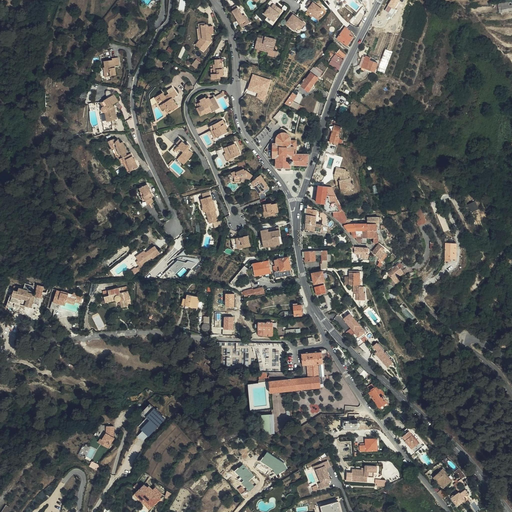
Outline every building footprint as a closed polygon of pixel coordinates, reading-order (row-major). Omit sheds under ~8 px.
[(323,9),(313,2),(310,6),(308,9),(318,16),(323,9)] [(509,2),(499,3),(500,8),(501,8),(502,13),(511,10),(511,5),(510,6),(509,2)] [(274,9),(270,6),(264,14),(275,22),(283,10),(277,5),(274,9)] [(250,23),(245,15),(246,14),(242,8),(234,13),(243,28),(250,23)] [(305,22),(293,13),(286,23),(294,29),(296,27),(300,30),(305,22)] [(200,23),(201,28),(203,27),(204,36),(202,38),(197,44),(204,50),(213,40),(212,35),(211,35),(212,32),(215,32),(214,25),(211,25),(210,25),(209,24),(208,24),(207,24),(206,22),(200,23)] [(347,44),(354,34),(346,25),(338,37),(347,44)] [(276,39),(266,36),(265,39),(262,38),(258,37),(257,42),(259,43),(258,47),(270,50),(274,51),(276,39)] [(270,53),(270,50),(258,47),(259,43),(257,42),(255,49),(270,53)] [(332,56),(338,47),(334,43),(328,52),(332,56)] [(345,58),(346,55),(339,48),(336,52),(345,58)] [(379,71),(386,72),(392,50),(384,48),(379,71)] [(340,67),(344,60),(335,54),(331,60),(332,60),(328,65),(339,70),(340,67)] [(115,76),(115,69),(114,69),(113,66),(114,66),(118,65),(118,58),(112,59),(112,61),(104,62),(105,68),(105,71),(106,71),(107,77),(111,77),(110,76),(115,76)] [(197,59),(193,64),(197,67),(201,62),(197,59)] [(213,64),(213,68),(213,69),(214,69),(215,73),(211,73),(211,78),(221,78),(220,76),(223,76),(222,62),(221,62),(220,59),(216,60),(216,64),(213,64)] [(375,72),(378,62),(370,60),(367,69),(375,72)] [(316,64),(308,71),(310,73),(308,76),(307,75),(306,77),(307,77),(305,81),(304,80),(300,86),(310,91),(322,69),(316,64)] [(259,93),(257,96),(265,99),(272,80),(254,73),(249,89),(259,93)] [(168,101),(165,103),(167,106),(165,108),(165,109),(168,113),(178,106),(174,99),(172,100),(171,99),(173,98),(177,95),(174,90),(165,96),(163,93),(155,98),(157,101),(162,98),(162,99),(165,97),(168,101)] [(105,113),(107,118),(110,117),(111,121),(116,120),(115,113),(113,113),(112,107),(114,107),(113,105),(118,102),(114,95),(101,103),(103,107),(102,108),(102,109),(102,110),(102,111),(102,112),(103,112),(104,113),(105,113)] [(296,105),(304,110),(305,106),(301,104),(300,105),(294,101),(296,98),(292,95),(287,101),(296,105)] [(201,101),(199,102),(202,106),(201,109),(202,111),(205,109),(207,112),(212,109),(213,110),(220,106),(215,97),(210,99),(208,96),(204,98),(203,97),(200,99),(201,101)] [(228,132),(226,128),(224,125),(225,124),(223,119),(210,126),(213,131),(214,130),(218,137),(228,132)] [(332,122),(326,140),(328,141),(330,141),(335,123),(332,122)] [(336,143),(338,144),(340,138),(339,135),(342,125),(335,123),(330,141),(336,143)] [(291,167),(291,165),(291,154),(296,154),(296,140),(290,140),(290,139),(290,138),(290,137),(289,136),(288,135),(287,135),(286,134),(285,134),(284,133),(283,133),(282,133),(281,133),(280,134),(279,135),(278,135),(277,136),(277,137),(276,138),(276,139),(276,140),(276,143),(273,143),(273,158),(276,158),(276,167),(283,167),(288,167),(291,167)] [(121,154),(127,151),(123,143),(121,144),(121,143),(118,139),(112,140),(108,142),(111,146),(114,145),(115,148),(117,148),(120,155),(121,154)] [(181,155),(179,157),(184,161),(188,157),(189,159),(193,154),(188,149),(189,147),(190,146),(189,145),(188,145),(187,145),(186,145),(180,140),(177,144),(179,146),(175,150),(181,155)] [(330,141),(328,141),(325,149),(334,152),(336,143),(330,141)] [(235,143),(224,148),(226,153),(226,154),(228,153),(230,159),(240,155),(235,143)] [(131,154),(129,155),(123,158),(125,162),(126,161),(131,171),(138,168),(131,154)] [(291,165),(308,165),(308,154),(296,154),(291,154),(291,165)] [(242,162),(235,165),(238,170),(244,168),(242,162)] [(351,188),(346,168),(336,165),(334,173),(339,174),(340,178),(338,179),(341,190),(351,188)] [(241,177),(246,176),(247,176),(250,178),(253,174),(247,170),(242,172),(241,170),(238,172),(237,171),(229,174),(232,179),(234,178),(234,181),(240,181),(241,177)] [(256,179),(252,181),(255,185),(256,184),(261,192),(262,192),(263,193),(269,189),(268,188),(269,187),(260,174),(255,177),(256,179)] [(143,196),(146,201),(147,201),(149,204),(154,201),(152,198),(153,198),(147,185),(140,189),(141,192),(140,193),(142,197),(143,196)] [(331,188),(320,186),(318,202),(325,203),(324,209),(328,213),(333,212),(334,218),(342,223),(343,224),(347,222),(350,222),(351,221),(351,220),(347,218),(331,188)] [(206,213),(208,220),(211,220),(212,225),(218,223),(214,210),(215,210),(212,201),(211,201),(210,198),(200,201),(203,209),(202,209),(203,214),(206,213)] [(479,209),(475,201),(469,204),(472,212),(479,209)] [(263,204),(264,209),(265,209),(267,217),(274,216),(274,213),(278,212),(276,203),(271,204),(270,203),(263,204)] [(445,219),(436,204),(432,206),(441,222),(445,219)] [(419,205),(411,208),(419,226),(426,223),(419,205)] [(323,231),(323,225),(316,223),(317,210),(307,209),(305,229),(323,231)] [(353,237),(356,237),(357,237),(356,230),(356,224),(347,224),(344,226),(348,231),(351,231),(353,236),(353,237)] [(279,232),(277,232),(271,233),(270,230),(261,231),(264,248),(281,245),(279,232)] [(361,244),(367,243),(367,241),(371,241),(371,237),(373,236),(374,236),(374,230),(368,230),(356,230),(357,237),(356,237),(356,240),(359,242),(361,242),(361,244)] [(251,247),(248,235),(243,237),(243,238),(231,240),(234,251),(251,247)] [(455,258),(455,248),(456,248),(457,243),(446,242),(446,260),(451,261),(451,258),(455,258)] [(372,252),(376,256),(380,259),(385,252),(383,250),(385,248),(379,244),(372,252)] [(142,255),(137,258),(139,261),(142,265),(152,258),(153,259),(160,254),(155,247),(146,253),(145,251),(141,254),(142,255)] [(368,248),(356,248),(355,247),(355,254),(362,254),(362,256),(360,256),(360,258),(368,257),(368,248)] [(324,260),(328,260),(328,251),(305,251),(306,261),(317,261),(316,255),(323,255),(324,260)] [(169,266),(176,273),(185,264),(191,270),(197,264),(189,256),(184,261),(179,256),(169,266)] [(292,276),(288,258),(276,260),(276,259),(275,259),(276,267),(274,267),(276,279),(292,276)] [(271,273),(269,261),(253,264),(256,276),(271,273)] [(387,273),(395,283),(398,281),(400,280),(398,277),(404,272),(399,269),(401,267),(399,264),(395,266),(396,267),(387,273)] [(325,281),(324,271),(313,273),(315,283),(325,281)] [(358,285),(359,271),(355,271),(350,271),(350,273),(349,285),(358,285)] [(40,283),(36,292),(42,294),(45,284),(40,283)] [(325,284),(316,286),(317,294),(326,292),(326,289),(325,284)] [(32,306),(36,292),(28,290),(28,288),(19,285),(18,289),(13,287),(12,293),(23,296),(27,297),(26,303),(32,306)] [(127,286),(112,288),(113,294),(108,294),(109,300),(120,298),(120,299),(121,299),(122,300),(123,300),(124,306),(131,305),(129,299),(133,299),(131,290),(128,291),(127,286)] [(74,290),(61,287),(59,300),(67,301),(71,302),(72,300),(73,292),(74,290)] [(246,299),(264,294),(264,293),(263,288),(254,291),(253,289),(244,291),(246,299)] [(389,301),(391,303),(396,294),(392,292),(390,295),(386,293),(389,301)] [(197,308),(201,296),(189,293),(185,305),(197,308)] [(235,305),(235,293),(226,293),(226,305),(235,305)] [(294,318),(304,318),(304,314),(303,314),(302,304),(294,304),(294,318)] [(367,331),(352,312),(351,313),(366,332),(367,331)] [(351,313),(344,319),(349,326),(350,325),(354,330),(354,331),(359,338),(366,332),(351,313)] [(234,328),(234,316),(225,316),(225,328),(234,328)] [(273,336),(273,327),(272,327),(272,322),(267,321),(267,322),(258,322),(258,334),(260,335),(263,336),(273,336)] [(385,351),(378,342),(373,346),(378,351),(376,353),(388,366),(393,361),(384,351),(385,351)] [(321,388),(320,375),(319,364),(323,363),(322,352),(302,354),(303,365),(308,365),(309,377),(269,381),(270,393),(321,388)] [(387,402),(382,395),(380,397),(374,388),(368,392),(379,407),(387,402)] [(150,435),(166,417),(151,403),(141,413),(147,418),(139,425),(150,435)] [(276,433),(274,413),(262,414),(263,434),(276,433)] [(115,426),(108,426),(107,432),(103,439),(104,440),(102,443),(108,448),(115,438),(114,437),(113,436),(113,434),(114,434),(115,426)] [(424,445),(409,427),(400,435),(415,452),(424,445)] [(377,450),(376,439),(366,439),(366,446),(360,446),(360,451),(377,450)] [(285,462),(268,451),(262,460),(274,469),(277,474),(288,468),(285,462)] [(93,461),(90,466),(98,470),(100,465),(93,461)] [(374,475),(374,471),(378,471),(378,463),(366,462),(366,470),(362,470),(362,469),(354,468),(353,480),(368,481),(368,475),(374,475)] [(255,475),(244,464),(237,470),(245,479),(242,482),(250,490),(255,486),(250,480),(255,475)] [(327,467),(318,471),(324,484),(332,480),(327,467)] [(451,481),(444,473),(445,472),(442,469),(433,478),(443,489),(451,481)] [(160,496),(163,493),(156,487),(154,489),(150,485),(148,486),(145,483),(135,492),(150,508),(162,497),(160,496)] [(435,490),(439,496),(443,493),(438,487),(435,490)] [(458,505),(464,500),(459,493),(452,498),(458,505)] [(341,511),(339,501),(333,503),(333,504),(324,506),(324,511),(341,511)] [(333,504),(333,503),(333,502),(321,505),(323,511),(324,511),(324,506),(333,504)]
